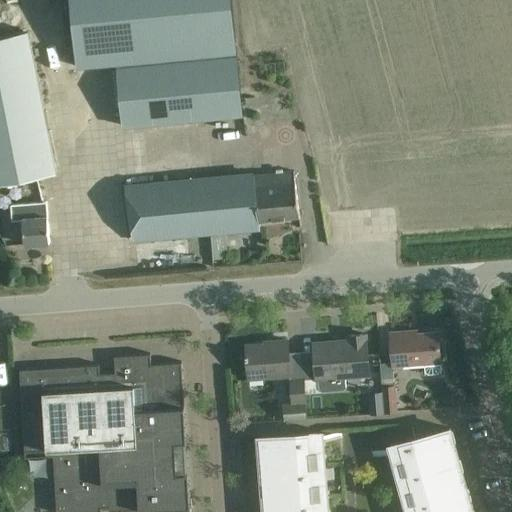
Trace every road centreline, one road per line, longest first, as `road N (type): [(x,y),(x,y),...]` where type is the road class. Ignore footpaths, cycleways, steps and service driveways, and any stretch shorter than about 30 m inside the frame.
road 1 (residential): [(206,291),(466,273)]
road 2 (residential): [(223,511),(206,291)]
road 3 (residential): [(0,308),(206,291)]
road 4 (residential): [(511,461),(469,312),(466,273)]
